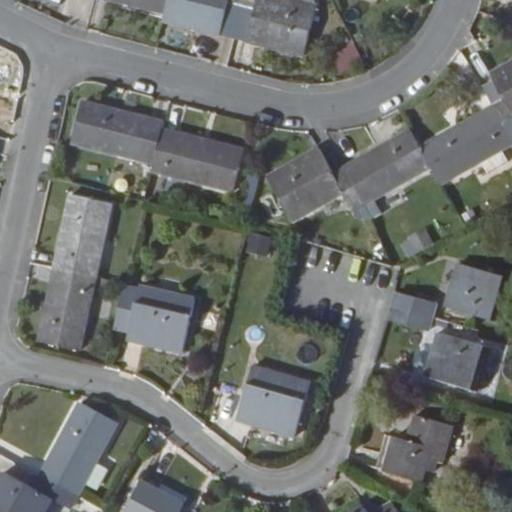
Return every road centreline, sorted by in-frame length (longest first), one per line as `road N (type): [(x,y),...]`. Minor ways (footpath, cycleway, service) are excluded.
road 1 (residential): [(0,361),(130,391),(253,485),(289,488),(330,463),(376,292),(311,276)]
road 2 (residential): [(456,0),(422,65),(351,108),(284,108),(57,48)]
road 3 (residential): [(57,48),(0,301)]
